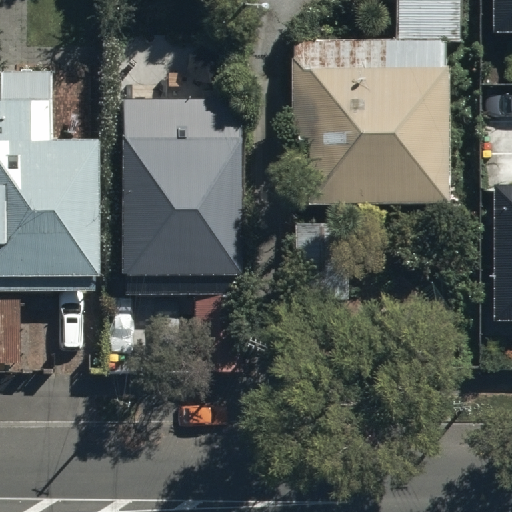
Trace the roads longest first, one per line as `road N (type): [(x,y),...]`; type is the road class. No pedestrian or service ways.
road 1 (unknown): [(283,385),(249,0)]
road 2 (tertiary): [(0,489),(328,503)]
road 3 (tertiary): [(511,502),(328,503)]
